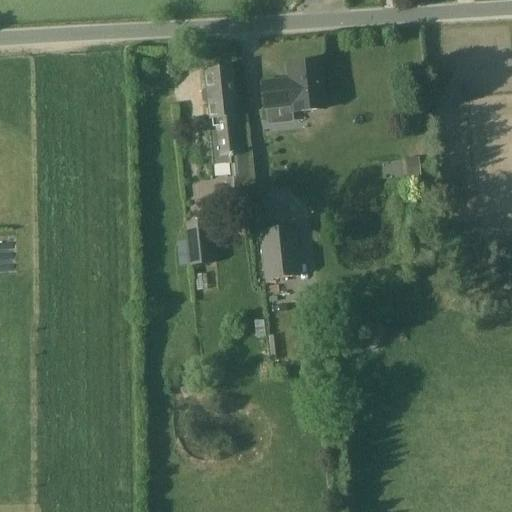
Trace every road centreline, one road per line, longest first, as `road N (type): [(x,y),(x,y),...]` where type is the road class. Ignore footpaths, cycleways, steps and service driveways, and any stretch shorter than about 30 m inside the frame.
road 1 (unclassified): [(0,35),(511,5)]
road 2 (unknown): [(239,21),(259,189),(294,207),(301,242)]
